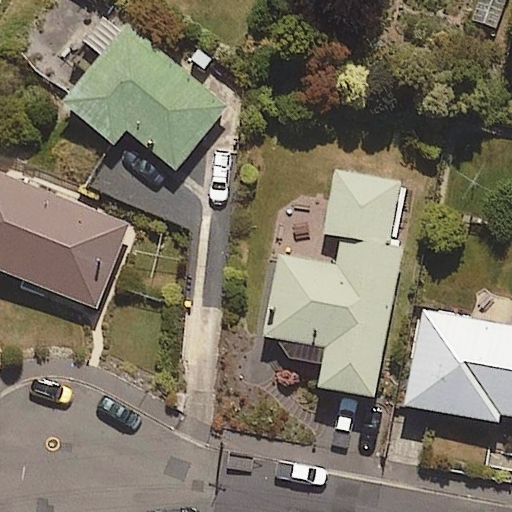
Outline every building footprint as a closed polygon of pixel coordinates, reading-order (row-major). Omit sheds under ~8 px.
[(180,174),(230,112),(113,18),(88,50),(104,63),(67,109),(118,150),(131,134),(180,174)] [(391,251),(403,188),(339,176),(327,240),(345,243),(340,272),(282,261),(267,342),(331,354),(323,395),(378,405),(406,254),(391,251)] [(0,275),(101,313),(132,231),(0,181),(0,275)] [(219,365),(223,317),(186,315),(182,362),(219,365)] [(511,423),(511,331),(426,317),(409,413),(504,430),(505,423),(511,423)]
